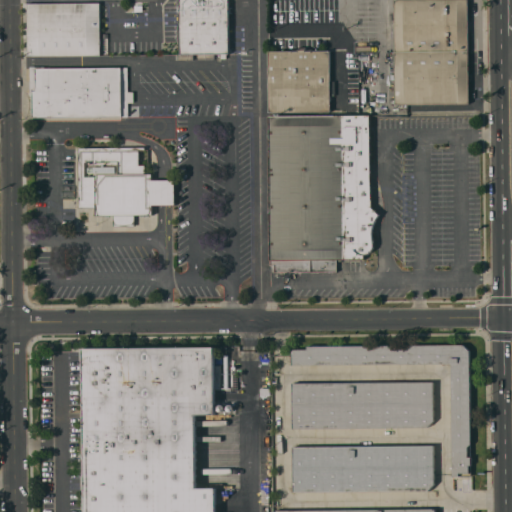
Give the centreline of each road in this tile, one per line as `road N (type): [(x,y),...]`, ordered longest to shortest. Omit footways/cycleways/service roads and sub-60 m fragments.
road 1 (tertiary): [(11,0),(15,511)]
road 2 (residential): [(511,319),(248,319)]
road 3 (residential): [(248,319),(0,319)]
road 4 (primary): [(502,53),(502,239)]
road 5 (primary): [(503,319),(505,501)]
